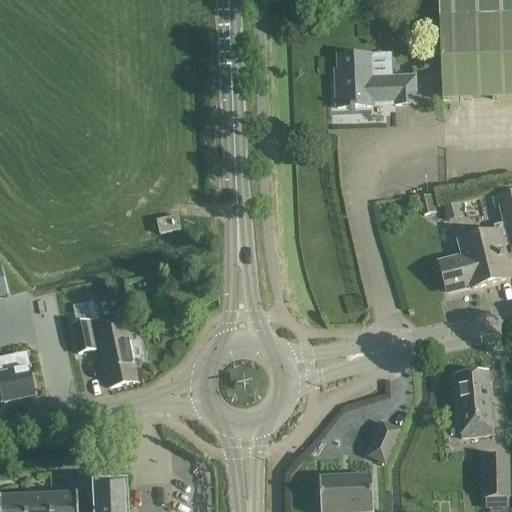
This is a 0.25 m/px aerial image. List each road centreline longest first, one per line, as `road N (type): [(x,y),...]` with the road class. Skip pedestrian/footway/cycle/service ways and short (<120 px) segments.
road 1 (secondary): [(247,341),(227,0)]
road 2 (tertiary): [(288,375),(511,328)]
road 3 (tertiary): [(0,435),(142,405)]
